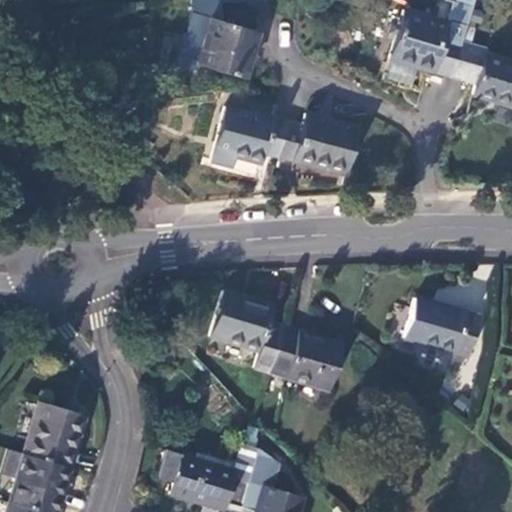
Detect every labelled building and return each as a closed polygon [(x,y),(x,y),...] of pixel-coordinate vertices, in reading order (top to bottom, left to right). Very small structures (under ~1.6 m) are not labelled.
[(401,8),(386,59),(389,60),(415,67),(450,78),(460,42),(466,22),(448,17),(446,21),(401,8)] [(208,18),(195,64),(242,78),(250,52),(256,31),(208,18)] [(460,42),(450,78),(475,85),(471,96),(511,107),(511,61),(484,53),(485,49),(460,42)] [(389,60),(384,77),(410,85),(415,67),(389,60)] [(208,159),(207,161),(230,167),(234,156),(259,163),(262,152),(277,156),(286,122),(223,105),(208,159)] [(286,122),(277,156),(344,175),(357,128),(304,113),(300,126),(286,122)] [(236,159),(232,172),(255,178),(259,165),(236,159)] [(220,289),(207,335),(257,351),(251,369),(267,373),(281,328),(267,323),(272,305),(220,289)] [(412,297),(401,338),(467,357),(479,316),(412,297)] [(281,328),(267,373),(325,391),(339,345),(281,328)] [(37,401),(22,453),(68,467),(83,414),(37,401)] [(179,455),(171,483),(169,493),(222,508),(224,501),(239,506),(256,448),(240,443),(232,470),(179,455)] [(259,444),(256,448),(276,462),(279,458),(259,444)] [(256,448),(239,506),(254,511),(253,511),(285,511),(291,495),(266,487),(276,463),(276,462),(256,448)] [(179,455),(163,450),(155,478),(171,483),(179,455)] [(20,457),(8,453),(1,472),(13,476),(20,457)] [(22,453),(7,501),(44,511),(54,511),(68,467),(22,453)] [(296,511),(301,498),(291,495),(285,511),(296,511)] [(44,511),(7,501),(3,511),(44,511)]
